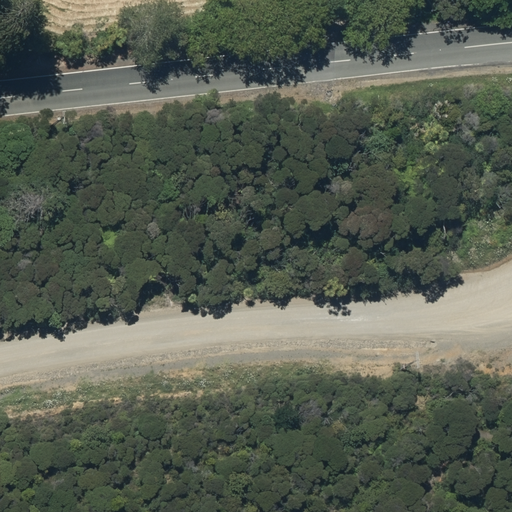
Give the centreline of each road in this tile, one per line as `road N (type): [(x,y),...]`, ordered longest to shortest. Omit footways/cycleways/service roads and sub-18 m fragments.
road 1 (residential): [(0,359),(177,329),(445,310),(511,288)]
road 2 (tertiary): [(0,99),(511,42)]
